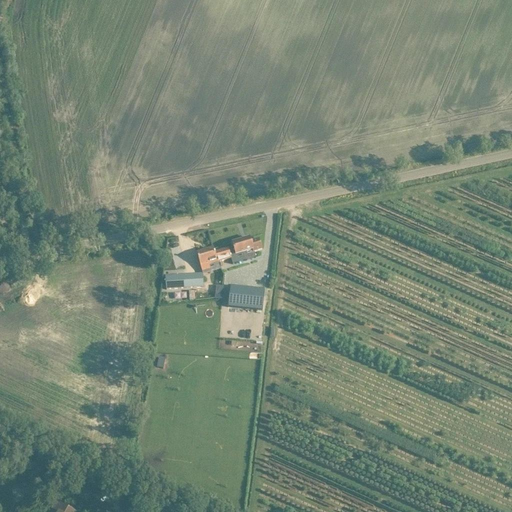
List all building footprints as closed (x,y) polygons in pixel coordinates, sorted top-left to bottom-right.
[(255,257),(254,252),(262,250),(259,240),(251,242),(250,238),(232,244),(236,255),(243,253),(245,260),(255,257)] [(217,263),(215,253),(213,249),(197,254),(202,272),(210,270),(208,266),(217,263)] [(228,249),(215,253),(217,263),(231,259),(228,249)] [(203,274),(165,277),(166,290),(203,288),(203,274)] [(215,296),(223,297),(225,276),(217,275),(215,296)] [(230,287),(228,308),(262,312),(265,291),(230,287)] [(163,330),(163,342),(176,343),(177,330),(163,330)] [(12,487),(14,497),(30,495),(28,485),(12,487)]
